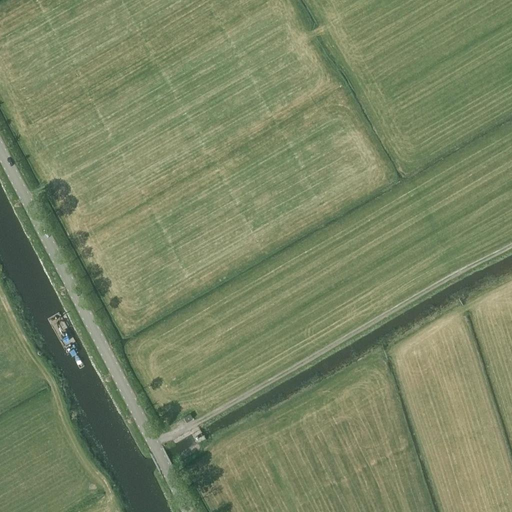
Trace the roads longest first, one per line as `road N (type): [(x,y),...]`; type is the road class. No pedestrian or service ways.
road 1 (secondary): [(187,511),(0,147)]
road 2 (track): [(153,444),(511,246)]
